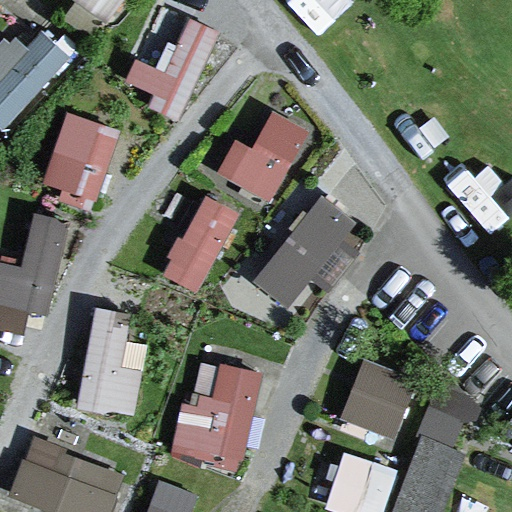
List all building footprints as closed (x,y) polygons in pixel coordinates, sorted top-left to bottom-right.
[(76,0),(68,16),(105,37),(125,0),(76,0)] [(140,83),(177,108),(228,31),(190,6),(140,83)] [(0,48),(0,118),(14,129),(74,44),(45,24),(28,47),(10,34),(0,48)] [(71,106),(46,174),(100,194),(125,126),(71,106)] [(236,134),(219,169),(278,197),(313,123),(277,106),(259,145),(236,134)] [(511,180),(485,155),(457,186),(497,223),(511,207),(511,180)] [(163,267),(202,289),(247,210),(209,188),(163,267)] [(327,188),(254,270),(290,302),(363,220),(327,188)] [(24,259),(0,253),(0,323),(41,333),(70,213),(37,205),(24,259)] [(129,412),(149,311),(100,301),(79,402),(129,412)] [(344,418),(404,437),(424,373),(365,354),(344,418)] [(185,387),(175,453),(251,465),(266,364),(224,357),(219,392),(185,387)] [(470,438),(481,391),(441,381),(429,428),(470,438)] [(68,511),(117,511),(132,464),(33,434),(14,495),(68,511)] [(426,438),(398,511),(435,511),(458,450),(426,438)] [(357,511),(385,511),(401,464),(346,447),(328,502),(357,511)] [(193,511),(202,491),(164,475),(148,511),(193,511)]
